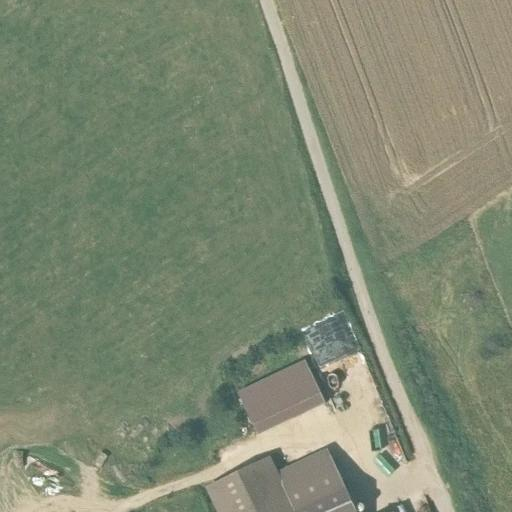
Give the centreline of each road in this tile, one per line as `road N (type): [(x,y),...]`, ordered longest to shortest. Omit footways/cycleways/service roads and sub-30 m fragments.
road 1 (track): [(362,299),(266,0)]
road 2 (residential): [(441,511),(362,299)]
